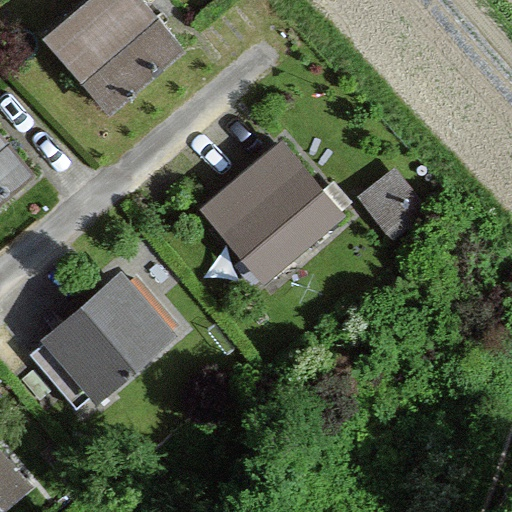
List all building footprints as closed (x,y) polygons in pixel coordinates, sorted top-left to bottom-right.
[(105,115),(181,52),(137,0),(83,0),(40,36),(105,115)] [(188,210),(259,294),(343,222),(271,138),(188,210)] [(0,197),(25,176),(0,146),(0,197)] [(97,413),(179,337),(113,267),(31,343),(97,413)] [(0,501),(29,476),(0,443),(0,501)]
